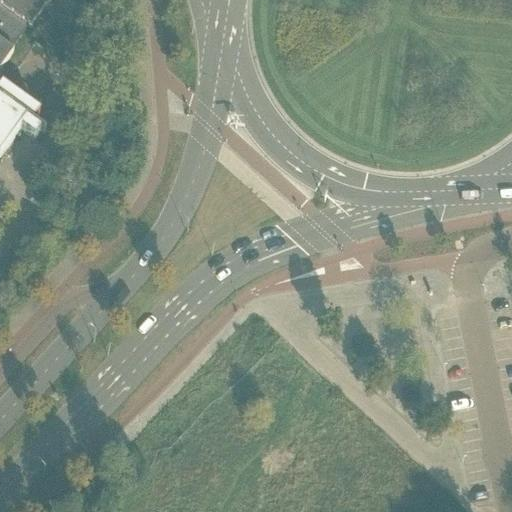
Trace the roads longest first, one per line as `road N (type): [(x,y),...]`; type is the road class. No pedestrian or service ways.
road 1 (primary): [(0,501),(206,283),(287,238),(447,195)]
road 2 (primary): [(226,39),(243,99),(296,163),(362,194),(447,195)]
road 3 (unclassified): [(509,511),(467,288),(481,252),(511,243)]
road 4 (primary): [(226,39),(193,182),(175,223),(128,282)]
road 5 (primary): [(128,282),(0,422)]
road 6 (unclassified): [(128,282),(46,307),(0,358)]
